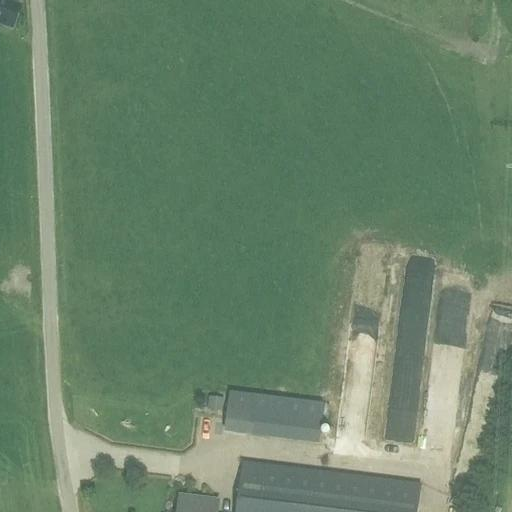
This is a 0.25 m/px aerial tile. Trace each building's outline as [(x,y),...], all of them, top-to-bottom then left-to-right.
[(0,0),(0,25),(12,29),(20,7),(0,0)] [(370,302),(347,300),(339,400),(363,402),(370,302)] [(443,438),(454,312),(428,310),(416,448),(432,449),(433,437),(443,438)] [(391,313),(389,375),(415,375),(416,314),(391,313)] [(226,425),(319,436),(323,405),(230,393),(226,425)] [(223,398),(210,397),(209,410),(222,411),(223,398)] [(417,511),(421,486),(244,464),(237,511),(417,511)] [(217,511),(219,502),(180,497),(178,511),(217,511)]
